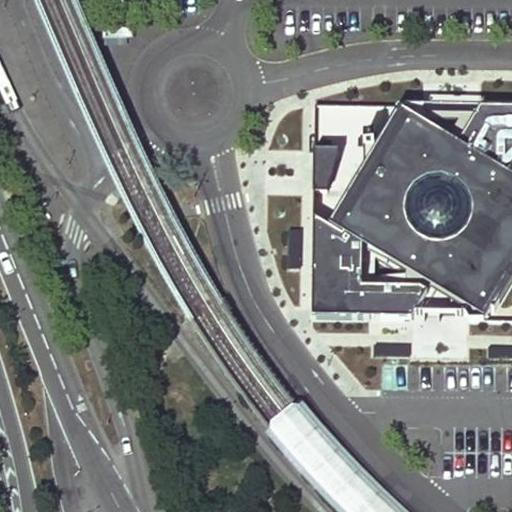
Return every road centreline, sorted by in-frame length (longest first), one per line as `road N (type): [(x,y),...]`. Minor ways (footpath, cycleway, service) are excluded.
road 1 (residential): [(440,511),(333,411),(271,331),(237,252),(207,143)]
road 2 (unclassified): [(144,511),(122,420),(69,271),(82,199)]
road 3 (secondary): [(125,511),(0,229)]
road 4 (residential): [(207,143),(233,127),(246,99),(235,60),(215,45),(185,41),(149,65),(141,94),(151,123)]
road 5 (residential): [(82,199),(87,173),(16,0)]
